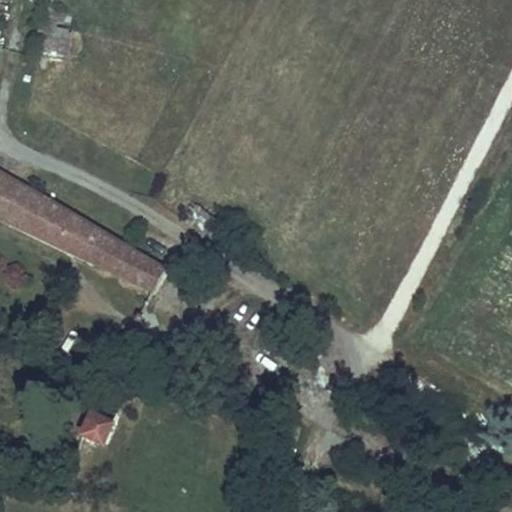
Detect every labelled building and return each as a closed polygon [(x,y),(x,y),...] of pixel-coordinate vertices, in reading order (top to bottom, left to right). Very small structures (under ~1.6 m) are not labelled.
[(68,61),(74,31),(48,27),(43,56),(68,61)] [(0,218),(84,259),(99,233),(42,200),(0,175),(0,218)] [(191,206),(186,222),(208,229),(214,213),(191,206)] [(164,270),(99,233),(84,259),(154,291),(164,270)] [(243,258),(248,250),(228,238),(224,246),(243,258)] [(92,415),(82,436),(102,445),(112,425),(92,415)]
